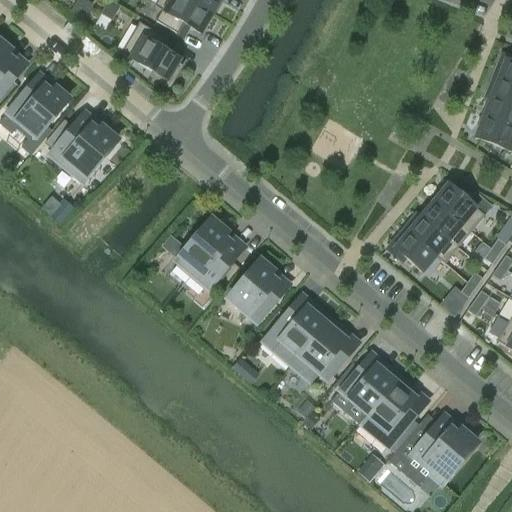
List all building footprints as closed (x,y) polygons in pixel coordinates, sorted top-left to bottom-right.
[(211,16),(185,0),(157,0),(154,7),(161,12),(155,23),(177,35),(183,25),(200,35),(211,16)] [(185,0),(211,16),(220,0),(185,0)] [(179,68),(176,66),(178,62),(161,52),(168,42),(138,24),(120,55),(154,75),(151,78),(155,80),(154,81),(155,82),(156,81),(163,85),(162,86),(163,87),(164,86),(168,88),(170,84),(171,85),(171,84),(170,83),(173,79),(174,79),(175,78),(174,77),(176,73),(177,73),(178,72),(177,72),(179,68)] [(0,44),(0,96),(14,80),(4,72),(12,63),(5,57),(9,52),(0,44)] [(492,80),(511,87),(511,59),(501,55),(495,70),(501,73),(498,81),(492,79),(492,80)] [(511,109),(511,87),(492,80),(488,89),(493,91),(490,101),(511,109)] [(67,101),(55,91),(51,95),(44,89),(36,99),(26,91),(7,114),(36,138),(67,101)] [(511,109),(490,101),(482,120),(511,131),(511,109)] [(81,184),(116,142),(101,129),(97,134),(80,120),(49,156),(81,184)] [(511,131),(482,120),(475,139),(511,154),(511,131)] [(434,203),(470,234),(484,218),(447,187),(434,203)] [(470,234),(434,203),(421,219),(457,250),(470,234)] [(457,250),(421,219),(414,227),(409,223),(403,231),(444,265),(457,250)] [(226,235),(210,221),(176,263),(208,290),(239,253),(222,239),(226,235)] [(444,265),(403,231),(402,231),(407,235),(401,242),(396,238),(386,251),(401,264),(404,260),(421,274),(434,258),(443,266),(444,265)] [(490,251),(498,257),(505,247),(497,241),(490,251)] [(498,257),(490,251),(483,261),(491,267),(498,257)] [(511,262),(505,258),(498,267),(506,273),(511,264),(511,262)] [(257,324),(277,301),(267,293),(275,284),(268,278),(272,273),(259,263),(228,300),(257,324)] [(506,273),(498,267),(491,277),(499,283),(506,273)] [(466,285),(475,290),(482,280),(473,275),(466,285)] [(475,290),(466,285),(460,294),(468,300),(475,290)] [(473,303),(481,309),(488,299),(480,293),(473,303)] [(481,309),(473,303),(466,313),(475,319),(481,309)] [(262,344),(290,368),(329,322),(317,312),(313,316),(306,310),(298,320),(288,312),(262,344)] [(329,322),(290,368),(318,392),(345,360),(336,352),(344,342),(337,336),(340,332),(329,322)] [(511,326),(507,324),(496,343),(511,353),(511,326)] [(398,380),(370,356),(358,370),(348,382),(331,402),(359,426),(398,380)] [(341,376),(348,382),(358,370),(351,365),(341,376)] [(398,380),(359,426),(388,450),(415,418),(405,410),(413,401),(406,394),(410,390),(398,380)] [(417,488),(428,475),(441,486),(476,445),(460,432),(456,436),(440,422),(426,439),(415,430),(387,463),(417,488)]
